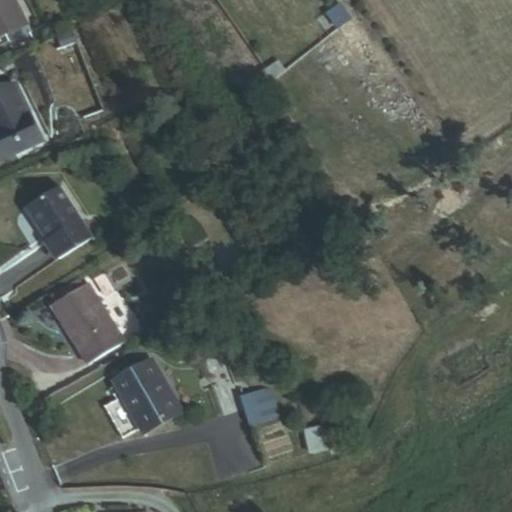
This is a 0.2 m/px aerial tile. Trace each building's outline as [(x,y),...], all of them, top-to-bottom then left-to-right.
[(0,0),(0,46),(28,32),(12,0),(0,0)] [(0,161),(42,142),(16,87),(0,94),(0,161)] [(92,237),(60,186),(25,208),(58,259),(92,237)] [(88,364),(124,343),(91,285),(56,305),(88,364)] [(138,432),(180,409),(151,357),(110,379),(138,432)] [(251,416),(271,411),(268,400),(248,406),(251,416)] [(259,446),(288,437),(280,408),(271,411),(251,416),(259,446)] [(308,453),(326,448),(320,426),(303,431),(308,453)]
